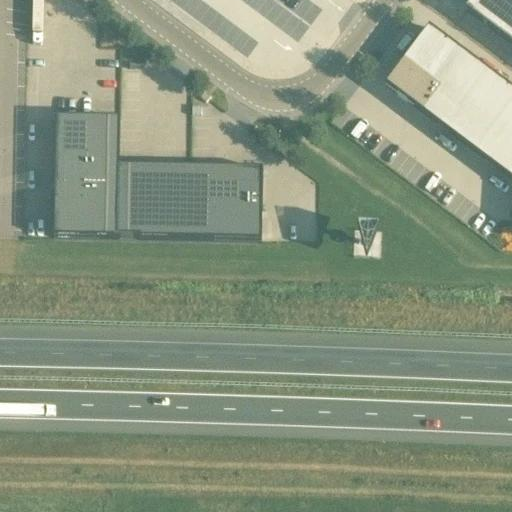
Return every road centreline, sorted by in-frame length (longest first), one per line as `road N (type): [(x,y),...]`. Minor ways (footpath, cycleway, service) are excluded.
road 1 (motorway): [(511,372),(0,354)]
road 2 (motorway): [(0,406),(511,422)]
road 3 (unclassified): [(386,0),(318,87),(286,101),(253,93),(126,0)]
road 4 (track): [(286,101),(293,132),(463,263),(511,267)]
